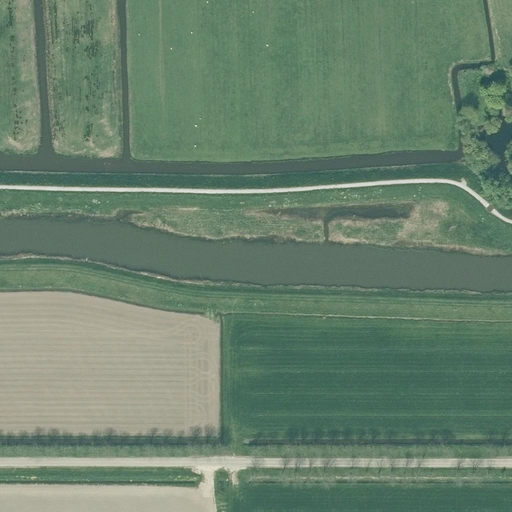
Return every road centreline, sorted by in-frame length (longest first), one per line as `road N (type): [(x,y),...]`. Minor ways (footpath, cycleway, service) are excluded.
road 1 (track): [(511,302),(205,293),(74,268),(0,267)]
road 2 (unclassified): [(0,462),(511,462)]
